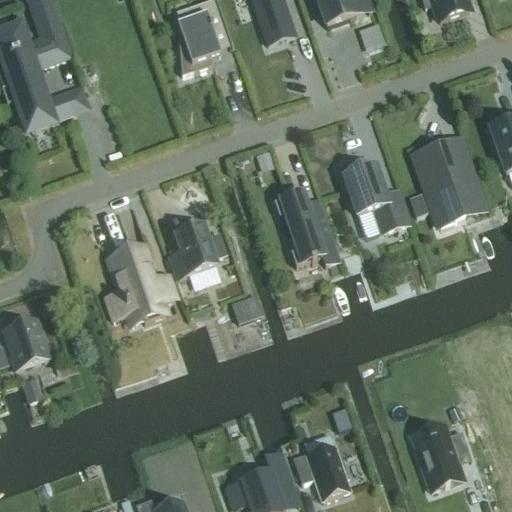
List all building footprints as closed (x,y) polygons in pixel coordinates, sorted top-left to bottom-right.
[(71,63),(62,37),(50,0),(36,0),(25,4),(39,45),(26,49),(22,36),(0,43),(0,59),(26,136),(73,120),(66,99),(46,105),(45,101),(37,79),(36,75),(71,63)] [(284,0),(248,0),(266,53),(298,43),(284,0)] [(315,0),(327,32),(356,22),(352,10),(367,5),(365,0),(315,0)] [(469,16),(464,2),(463,0),(420,0),(425,14),(434,11),(440,26),(469,16)] [(179,43),(182,82),(213,71),(209,59),(230,51),(232,54),(232,50),(216,4),(215,4),(216,7),(192,15),(195,25),(175,31),(178,31),(182,42),(179,43)] [(511,177),(511,126),(490,134),(506,180),(507,179),(511,177)] [(459,177),(449,148),(418,159),(439,217),(435,218),(440,234),(456,228),(455,225),(473,218),(469,207),(481,203),(470,173),(459,177)] [(385,203),(375,173),(364,177),(359,176),(356,180),(345,183),(358,222),(377,215),(384,238),(410,230),(399,198),(385,203)] [(428,216),(422,198),(409,203),(415,221),(428,216)] [(303,200),(275,209),(280,224),(285,222),(298,258),(292,259),(297,274),(324,265),(326,273),(341,268),(324,217),(310,222),(303,200)] [(181,258),(170,262),(177,284),(217,269),(216,265),(226,261),(219,241),(208,245),(204,232),(175,242),(181,258)] [(155,286),(145,253),(109,265),(120,297),(106,302),(114,327),(141,318),(145,329),(171,320),(168,310),(175,307),(166,282),(155,286)] [(257,304),(240,312),(248,331),(266,323),(257,304)] [(16,376),(49,365),(36,325),(6,336),(15,362),(12,363),(16,376)] [(0,353),(0,373),(9,371),(3,352),(0,353)] [(36,383),(22,388),(29,408),(43,403),(36,383)] [(448,441),(415,452),(430,498),(463,487),(455,464),(468,459),(461,439),(448,443),(448,441)] [(293,464),(302,489),(315,485),(322,507),(349,497),(345,485),(349,484),(342,465),(338,466),(334,453),(308,462),(307,459),(293,464)] [(269,477),(225,492),(232,511),(245,511),(247,511),(284,511),(278,494),(292,489),(281,458),(264,464),(269,477)] [(164,511),(155,511),(153,503),(137,508),(138,511),(188,511),(186,505),(164,511)]
